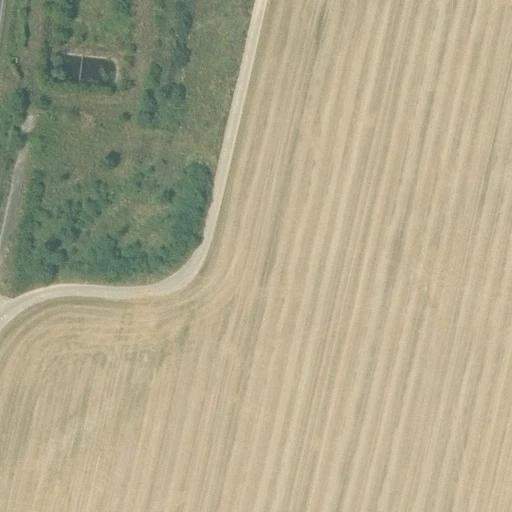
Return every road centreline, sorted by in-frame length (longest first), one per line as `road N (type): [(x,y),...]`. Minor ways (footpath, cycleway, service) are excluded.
road 1 (track): [(261,0),(195,275),(141,297),(50,289),(0,301)]
road 2 (track): [(29,103),(0,238)]
